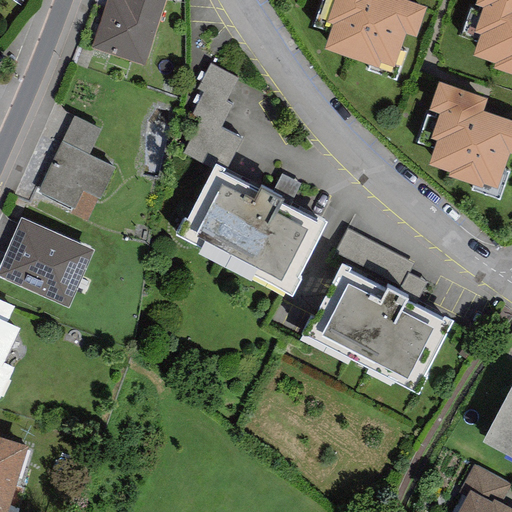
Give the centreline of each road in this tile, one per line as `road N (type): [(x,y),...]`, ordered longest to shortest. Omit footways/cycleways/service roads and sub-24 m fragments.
road 1 (residential): [(509,288),(378,178),(289,82),(238,0)]
road 2 (tertiary): [(0,157),(62,0)]
